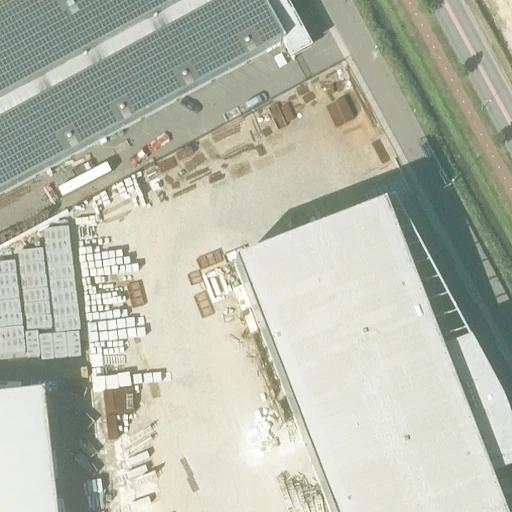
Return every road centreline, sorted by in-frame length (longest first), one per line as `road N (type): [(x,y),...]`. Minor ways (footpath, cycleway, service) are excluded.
road 1 (unknown): [(294,191),(223,235),(205,277),(205,307),(224,367),(280,511)]
road 2 (unclassified): [(333,0),(511,331)]
road 3 (tertiary): [(434,0),(511,144)]
road 4 (tertiary): [(511,109),(452,0)]
